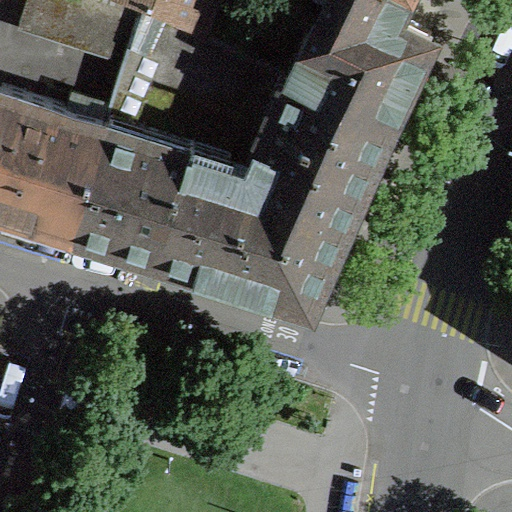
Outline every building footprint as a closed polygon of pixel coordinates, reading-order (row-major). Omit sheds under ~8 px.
[(113,52),(130,0),(25,0),(18,22),(113,52)] [(198,262),(309,298),(330,250),(390,115),(287,67),(202,28),(142,0),(141,0),(106,114),(71,222),(198,262)] [(142,0),(202,28),(210,0),(142,0)] [(431,29),(395,11),(400,0),(318,0),(287,67),(390,115),(401,92),(431,29)] [(0,199),(71,222),(106,114),(0,80),(0,199)]
